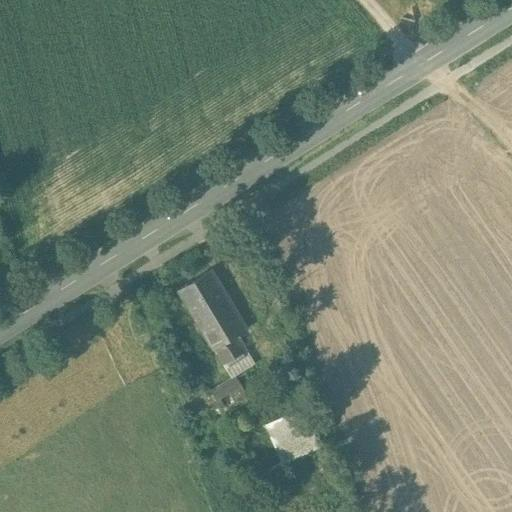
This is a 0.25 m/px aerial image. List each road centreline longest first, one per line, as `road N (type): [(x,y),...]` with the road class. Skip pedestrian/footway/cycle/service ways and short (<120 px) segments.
road 1 (primary): [(511,7),(0,325)]
road 2 (track): [(511,168),(429,58),(373,0)]
